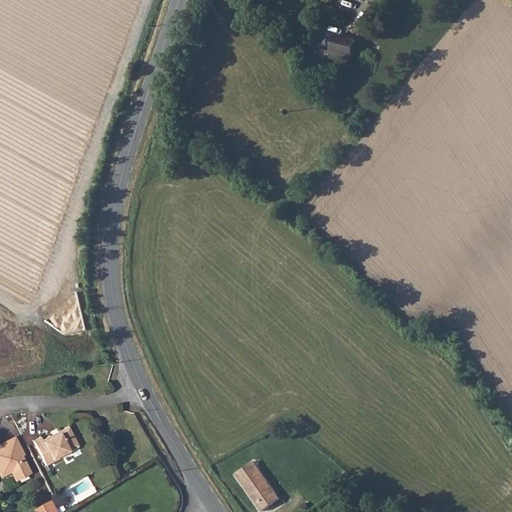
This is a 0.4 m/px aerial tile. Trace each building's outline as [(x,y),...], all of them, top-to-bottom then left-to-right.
[(331,54),(343,57),(350,59),(355,39),(336,34),(331,54)] [(331,54),(329,62),(341,65),(343,57),(331,54)] [(31,441),(43,466),(68,454),(67,451),(76,446),(66,427),(56,432),(58,435),(49,439),(48,437),(40,440),(39,437),(31,441)] [(0,477),(9,473),(14,481),(28,474),(20,456),(22,455),(13,438),(0,444),(0,477)] [(236,474),(262,511),(278,499),(252,463),(236,474)] [(38,511),(58,511),(53,501),(43,506),(36,509),(38,511)]
